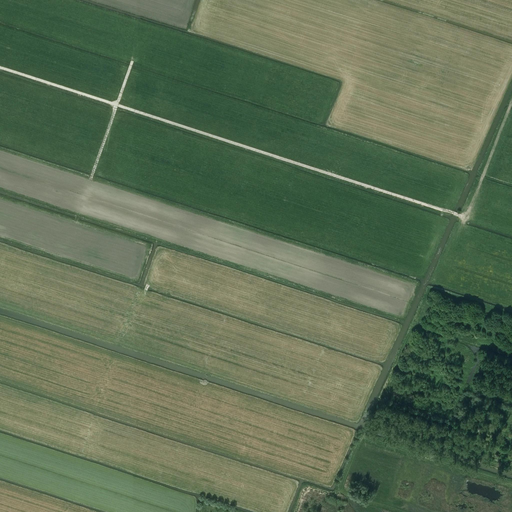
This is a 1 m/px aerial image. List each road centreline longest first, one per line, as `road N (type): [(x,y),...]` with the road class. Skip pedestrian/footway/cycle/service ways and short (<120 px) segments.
road 1 (track): [(511,103),(465,217),(0,67)]
road 2 (track): [(341,489),(362,438),(511,485)]
